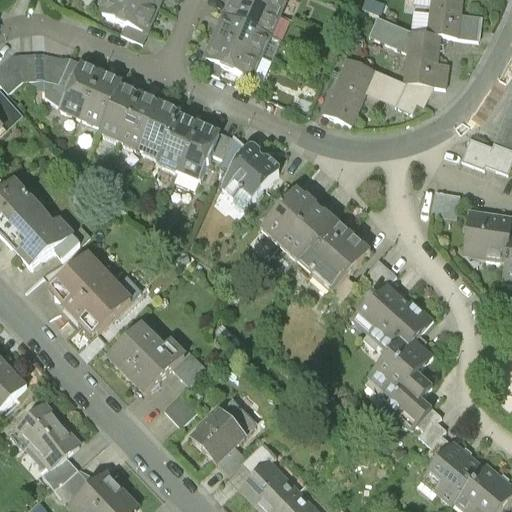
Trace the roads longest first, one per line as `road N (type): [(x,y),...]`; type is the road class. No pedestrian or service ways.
road 1 (residential): [(395,162),(401,245),(461,315),(472,353),(471,411),(483,437),(511,461)]
road 2 (residential): [(0,312),(185,511)]
road 3 (residential): [(166,91),(59,46),(18,48),(0,58)]
road 4 (residential): [(308,151),(166,91)]
road 5 (residential): [(511,52),(459,130),(416,158)]
